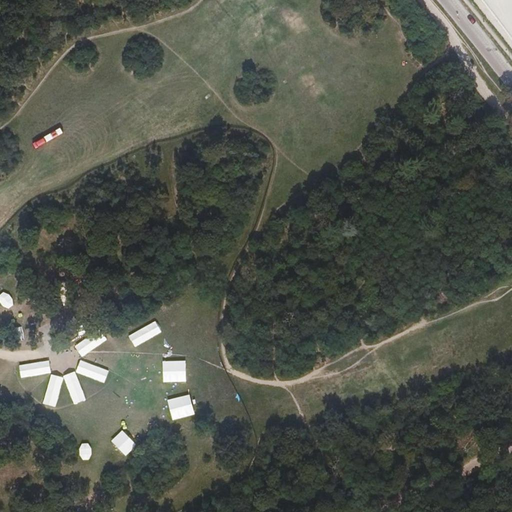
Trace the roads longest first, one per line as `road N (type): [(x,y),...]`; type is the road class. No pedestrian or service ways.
road 1 (unknown): [(368,511),(511,447)]
road 2 (unknown): [(424,0),(511,124)]
